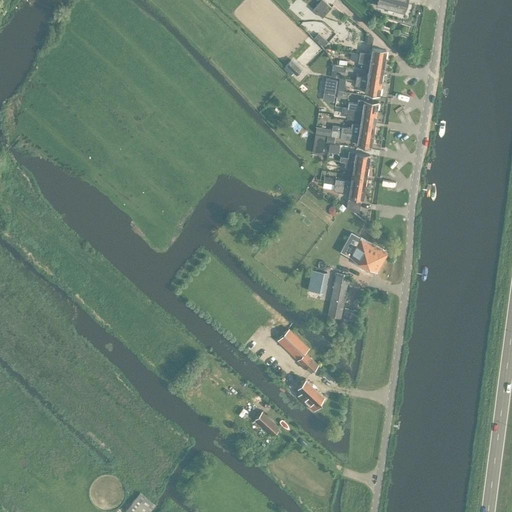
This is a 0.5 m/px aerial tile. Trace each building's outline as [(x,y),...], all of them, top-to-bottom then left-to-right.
[(320,0),(313,9),(322,17),(331,6),(323,0),(320,0)] [(377,0),(376,5),(403,12),(406,0),(377,0)] [(335,20),(342,14),(333,6),(327,12),(335,20)] [(317,33),(313,38),(322,47),(327,41),(317,33)] [(370,43),(372,35),(365,34),(364,42),(370,43)] [(347,51),(346,55),(384,60),(386,50),(371,48),(370,53),(359,51),(359,53),(347,51)] [(384,60),(346,55),(346,58),(358,60),(358,62),(369,63),(368,69),(382,71),(384,60)] [(301,69),(291,60),(286,65),(296,74),(301,69)] [(330,76),(335,77),(336,70),(345,71),(345,65),(332,63),(330,76)] [(356,75),(356,80),(380,83),(382,73),(368,71),(367,77),(356,75)] [(338,77),(337,90),(344,91),(345,78),(338,77)] [(324,92),(329,93),(328,100),(333,101),(337,79),(326,78),(324,92)] [(380,83),(356,80),(355,84),(365,86),(364,92),(379,95),(380,83)] [(341,106),(342,107),(376,112),(377,101),(363,99),(363,104),(342,101),(341,106)] [(360,119),(360,120),(374,123),(376,112),(342,107),(341,113),(348,114),(347,117),(360,119)] [(335,130),(341,130),(372,135),(374,125),(360,123),(359,123),(351,122),(351,127),(342,126),(332,124),(331,128),(316,126),(315,133),(334,136),(335,130)] [(372,135),(341,130),(340,137),(349,139),(349,136),(357,138),(356,144),(370,146),(372,135)] [(312,152),(322,153),(325,135),(315,133),(312,152)] [(328,143),(327,152),(338,154),(339,145),(328,143)] [(345,160),(345,161),(367,165),(369,154),(355,152),(354,159),(351,158),(352,157),(346,156),(345,160)] [(352,173),(366,175),(367,165),(345,161),(344,166),(353,167),(352,173)] [(352,173),(351,175),(350,181),(335,178),(335,179),(327,178),(327,182),(364,188),(366,175),(352,173)] [(364,188),(327,182),(324,182),(323,187),(333,189),(333,190),(349,192),(348,196),(348,197),(348,199),(347,199),(346,206),(352,210),(358,211),(360,201),(359,201),(360,198),(362,199),(364,188)] [(330,207),(328,210),(329,214),(333,215),(336,214),(338,211),(337,207),(333,206),(330,207)] [(341,251),(363,263),(361,267),(366,270),(368,266),(377,271),(387,252),(352,233),(341,251)] [(260,255),(269,263),(285,244),(276,236),(260,255)] [(317,262),(315,269),(312,269),(307,289),(322,292),(328,264),(317,262)] [(327,315),(340,318),(342,307),(349,275),(336,272),(327,315)] [(342,318),(355,320),(357,310),(344,307),(342,318)] [(299,361),(310,372),(318,364),(307,354),(310,351),(283,325),(275,333),(302,358),(299,361)] [(297,386),(302,390),(298,394),(314,409),(321,401),(320,400),(324,395),(316,389),(315,390),(311,386),(312,385),(305,378),(297,386)] [(255,418),(273,434),(279,427),(261,411),(255,418)] [(125,511),(145,511),(153,502),(139,492),(125,511)]
